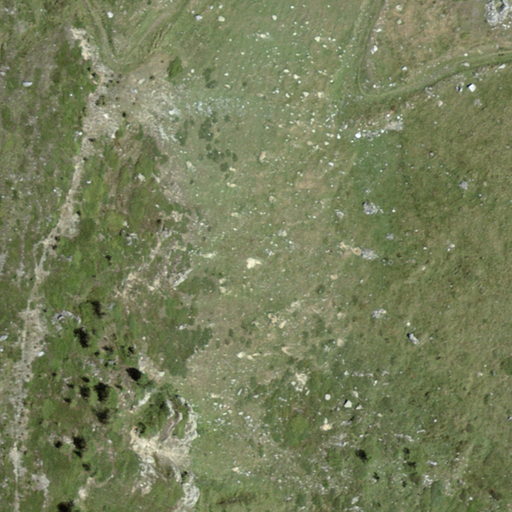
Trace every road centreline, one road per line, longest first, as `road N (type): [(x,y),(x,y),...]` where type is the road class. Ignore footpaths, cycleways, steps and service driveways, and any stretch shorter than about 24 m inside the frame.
road 1 (track): [(511,52),(365,95),(356,77),(381,0)]
road 2 (track): [(196,0),(133,86),(98,0)]
